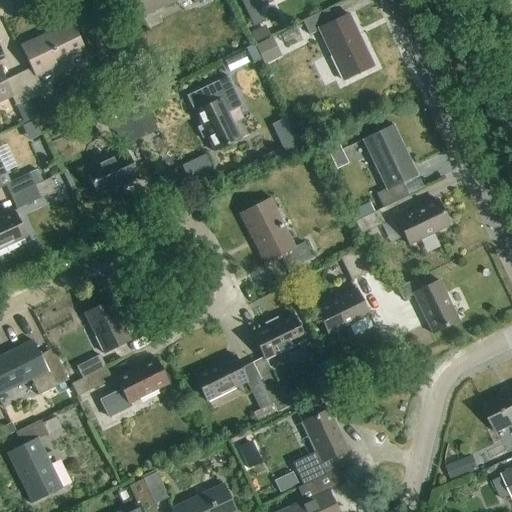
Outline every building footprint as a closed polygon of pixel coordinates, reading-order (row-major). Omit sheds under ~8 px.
[(194,0),(196,4),(203,0),(132,0),(142,18),(179,0),(194,0)] [(255,0),(260,8),(274,2),(273,0),(255,0)] [(350,14),(335,22),(329,9),(303,21),(310,35),(319,30),(343,80),(375,65),(350,14)] [(269,18),(253,26),(261,41),(277,33),(269,18)] [(18,75),(30,100),(45,94),(37,77),(87,53),(72,22),(21,46),(32,69),(18,75)] [(270,39),(254,47),(264,66),(280,58),(270,39)] [(0,66),(0,103),(13,98),(17,107),(30,100),(18,75),(6,81),(0,66)] [(227,79),(189,97),(215,152),(242,138),(230,112),(240,107),(227,79)] [(121,109),(136,141),(155,131),(139,100),(121,109)] [(124,146),(136,141),(121,109),(94,122),(118,135),(124,146)] [(404,182),(420,175),(396,124),(363,140),(387,189),(379,193),(386,208),(410,196),(404,182)] [(99,198),(139,179),(126,151),(86,170),(99,198)] [(194,177),(216,169),(210,154),(188,162),(194,177)] [(35,186),(30,175),(9,185),(5,175),(6,174),(0,160),(0,188),(6,186),(11,197),(35,186)] [(48,180),(35,186),(11,197),(18,211),(54,194),(48,180)] [(287,270),(312,257),(305,243),(296,247),(271,198),(240,214),(265,264),(281,257),(287,270)] [(411,246),(450,226),(436,199),(397,218),(411,246)] [(379,211),(356,222),(362,235),(385,223),(379,211)] [(0,252),(27,240),(14,212),(0,218),(0,252)] [(353,252),(365,276),(377,270),(365,246),(353,252)] [(353,282),(365,276),(353,252),(341,258),(353,282)] [(440,281),(422,290),(418,279),(398,289),(404,301),(414,296),(432,335),(460,321),(440,281)] [(330,336),(369,316),(356,289),(316,309),(330,336)] [(104,355),(132,341),(112,301),(84,315),(104,355)] [(253,333),(265,358),(252,364),(277,414),(278,414),(278,415),(295,407),(290,396),(285,399),(266,361),(306,341),(292,314),(253,333)] [(54,385),(68,379),(53,349),(41,356),(33,341),(0,357),(0,396),(32,381),(39,397),(56,388),(54,385)] [(83,378),(105,367),(99,356),(78,367),(83,378)] [(241,369),(234,356),(194,375),(208,403),(248,383),(249,387),(260,410),(252,414),(257,424),(277,414),(252,364),(241,369)] [(110,418),(131,407),(130,405),(169,385),(155,358),(116,378),(122,390),(101,401),(110,418)] [(105,367),(83,378),(70,384),(77,398),(112,381),(105,367)] [(341,386),(335,372),(317,380),(323,394),(341,386)] [(511,392),(485,405),(497,432),(511,424),(511,392)] [(319,398),(295,410),(302,424),(326,412),(319,398)] [(312,482),(338,470),(332,458),(349,450),(329,410),(326,412),(302,424),(316,453),(292,465),(302,486),(312,482)] [(39,440),(48,435),(41,422),(15,434),(22,447),(7,454),(32,504),(63,489),(39,440)] [(458,462),(446,468),(452,483),(464,477),(458,462)] [(338,470),(312,482),(302,486),(296,489),(302,502),(280,511),(337,511),(328,492),(344,484),(338,470)] [(511,470),(502,475),(511,496),(511,498),(511,470)] [(143,480),(155,506),(169,499),(157,474),(143,480)] [(157,511),(154,506),(155,506),(143,480),(129,487),(137,504),(120,511),(157,511)] [(173,511),(235,511),(222,485),(171,509),(173,511)]
